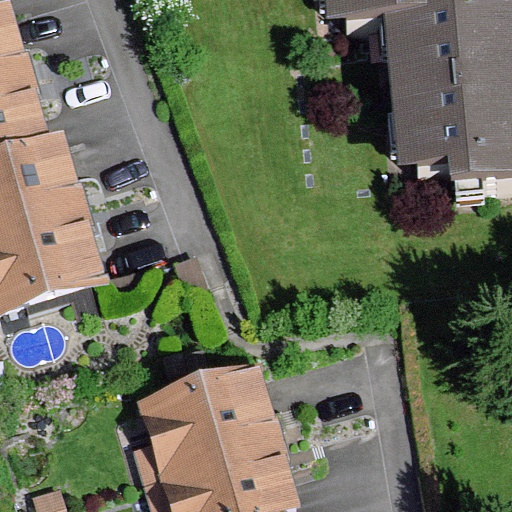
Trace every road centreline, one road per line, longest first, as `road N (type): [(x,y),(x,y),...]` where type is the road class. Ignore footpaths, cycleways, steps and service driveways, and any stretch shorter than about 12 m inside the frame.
road 1 (residential): [(190,242),(104,0)]
road 2 (residential): [(383,391),(408,511)]
